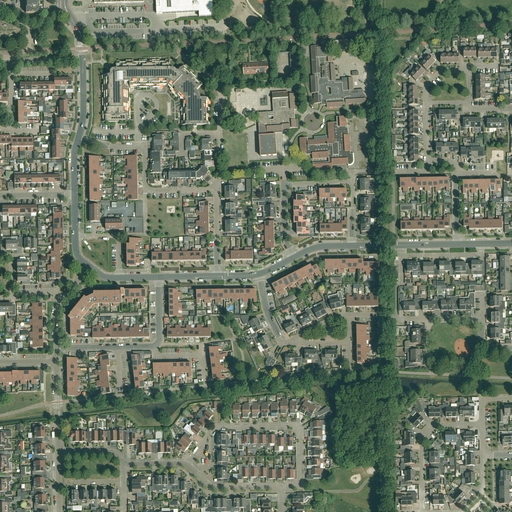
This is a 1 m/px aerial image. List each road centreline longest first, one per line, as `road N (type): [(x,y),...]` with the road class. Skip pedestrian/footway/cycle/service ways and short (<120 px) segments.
road 1 (residential): [(281,486),(300,485),(294,424),(217,426),(186,464)]
road 2 (residential): [(420,511),(423,430),(481,425)]
